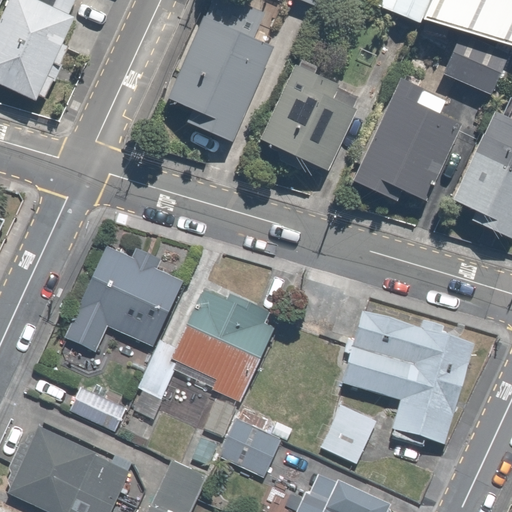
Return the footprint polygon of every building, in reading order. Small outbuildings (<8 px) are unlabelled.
[(96,24),(43,0),(29,0),(0,63),(0,70),(62,99),(96,24)] [(227,143),(268,46),(247,37),(257,13),(227,0),(202,0),(160,102),(185,112),(180,124),(227,143)] [(411,0),(368,0),(366,6),(403,20),(411,0)] [(511,0),(429,0),(419,21),(511,47),(511,0)] [(430,74),(479,96),(482,90),(491,95),(507,60),(448,34),(430,74)] [(322,67),(287,54),(251,145),(320,173),(346,106),(323,97),(329,82),(318,77),(322,67)] [(416,93),(384,79),(342,177),(389,197),(394,187),(418,198),(451,121),(411,103),(416,93)] [(502,237),(506,229),(511,232),(511,119),(489,108),(443,197),(471,211),(467,218),(502,237)] [(177,282),(99,244),(52,342),(87,359),(101,329),(144,350),(149,339),(177,282)] [(163,346),(149,339),(144,350),(127,385),(154,399),(169,368),(206,386),(202,393),(232,407),(266,337),(249,329),(256,314),(194,284),(163,346)] [(351,306),(331,388),(386,401),(379,431),(444,447),(469,347),(444,340),(446,330),(351,306)] [(120,410),(77,390),(66,414),(109,433),(120,410)] [(375,420),(333,402),(313,446),(355,464),(375,420)] [(271,439),(225,419),(208,458),(254,478),(271,439)] [(101,511),(121,466),(21,424),(0,472),(0,497),(34,511),(101,511)] [(307,472),(288,511),(377,511),(380,505),(307,472)]
